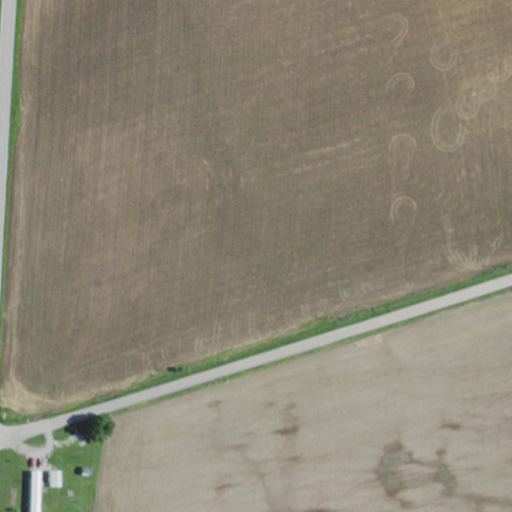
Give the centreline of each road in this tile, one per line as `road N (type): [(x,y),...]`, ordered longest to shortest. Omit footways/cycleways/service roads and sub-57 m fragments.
road 1 (residential): [(0,441),(511,283)]
road 2 (secondary): [(0,194),(10,0)]
